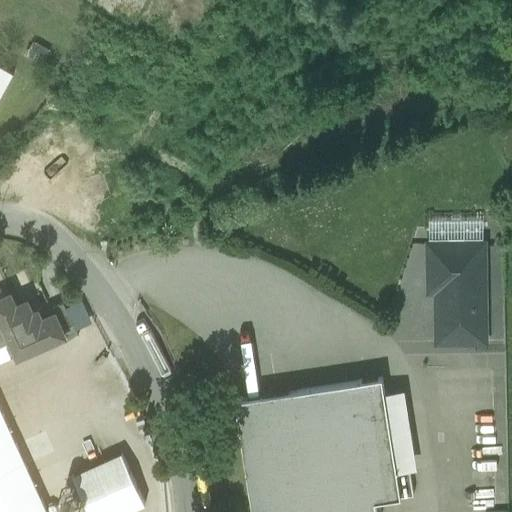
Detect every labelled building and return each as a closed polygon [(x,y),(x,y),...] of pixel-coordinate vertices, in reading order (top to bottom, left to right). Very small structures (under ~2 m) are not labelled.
[(34,41),(28,51),(45,60),(51,50),(34,41)] [(0,96),(14,71),(0,63),(0,96)] [(484,241),(428,242),(429,280),(440,279),(441,289),(437,289),(437,341),(485,340),(484,241)] [(486,242),(487,291),(499,290),(498,241),(486,242)] [(33,312),(27,300),(16,305),(10,293),(0,297),(0,315),(12,342),(18,356),(65,335),(63,330),(55,313),(49,315),(42,319),(38,310),(33,312)] [(73,325),(63,303),(47,311),(49,315),(55,313),(63,330),(73,325)] [(0,511),(47,511),(0,406),(0,346),(12,342),(0,315),(0,511)] [(383,376),(357,380),(375,499),(401,495),(398,470),(385,391),(383,376)] [(357,380),(235,399),(252,511),(377,511),(375,499),(357,380)] [(406,387),(385,391),(398,470),(410,468),(418,467),(406,387)] [(122,452),(73,475),(89,511),(125,511),(145,503),(122,452)] [(398,470),(401,495),(414,493),(410,468),(398,470)]
